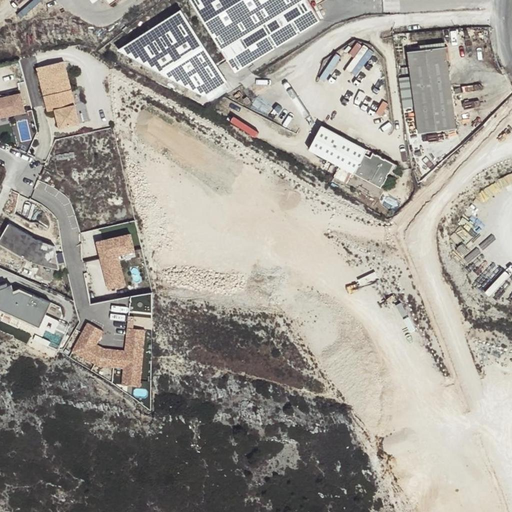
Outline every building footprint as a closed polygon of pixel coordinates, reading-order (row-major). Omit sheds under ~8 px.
[(190,0),(234,72),(320,19),(308,0),(190,0)] [(228,81),(181,9),(119,49),(205,95),(228,81)] [(420,50),(409,52),(419,134),(455,129),(445,47),(420,50)] [(58,129),(77,124),(63,62),(36,68),(46,112),(53,110),(58,129)] [(0,118),(24,112),(19,94),(7,97),(0,99),(0,118)] [(28,120),(18,122),(22,139),(32,137),(28,120)] [(322,126),(309,150),(381,187),(383,184),(388,176),(387,176),(389,173),(394,163),(385,158),(384,159),(381,157),(382,157),(377,154),(377,155),(373,153),(371,157),(365,154),(367,150),(322,126)] [(354,188),(369,196),(372,190),(357,182),(354,188)] [(39,241),(9,224),(0,238),(0,244),(34,264),(59,269),(55,247),(39,241)] [(131,235),(96,243),(108,291),(126,287),(120,260),(138,256),(131,235)] [(13,296),(9,286),(0,289),(0,310),(38,329),(52,304),(20,289),(13,296)] [(104,333),(86,324),(72,353),(96,367),(111,368),(122,370),(121,384),(141,387),(143,332),(128,329),(124,351),(103,349),(97,343),(104,333)]
